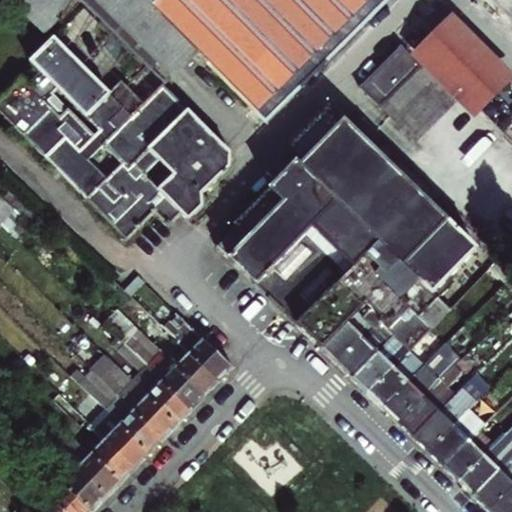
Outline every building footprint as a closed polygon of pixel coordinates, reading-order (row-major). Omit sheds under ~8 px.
[(91,0),(16,0),(54,38),(91,0)] [(141,0),(91,0),(54,38),(109,93),(121,82),(142,104),(161,85),(194,53),(141,0)] [(141,0),(194,53),(265,123),(389,0),(141,0)] [(511,0),(485,0),(511,26),(511,0)] [(511,83),(452,23),(420,55),(427,62),(459,95),(511,148),(511,83)] [(24,78),(37,91),(36,93),(23,79),(0,102),(0,112),(31,144),(126,240),(155,212),(160,218),(168,226),(180,213),(188,220),(209,200),(202,193),(228,167),(228,153),(161,85),(142,104),(121,82),(109,93),(54,38),(30,61),(35,67),(24,78)] [(422,68),(401,47),(359,89),(380,109),(422,68)] [(413,141),(459,95),(427,62),(422,68),(380,109),(413,141)] [(0,102),(23,79),(20,77),(0,96),(0,102)] [(328,107),(288,147),(283,152),(294,163),(233,225),(236,229),(217,248),(249,279),(321,349),(346,323),(357,312),(369,323),(374,318),(377,322),(393,337),(402,345),(404,348),(408,351),(449,309),(437,298),(451,283),(446,277),(473,250),(444,221),(403,181),(411,173),(398,160),(390,168),(365,143),(373,135),(374,134),(359,118),(349,128),(328,107)] [(398,160),(373,135),(365,143),(390,168),(398,160)] [(452,213),(411,173),(403,181),(444,221),(452,213)] [(0,179),(0,196),(14,210),(23,201),(0,179)] [(0,222),(2,224),(14,210),(0,196),(0,222)] [(511,272),(511,269),(499,257),(496,261),(510,275),(511,272)] [(496,261),(490,267),(504,281),(510,275),(496,261)] [(138,275),(123,289),(131,296),(145,282),(138,275)] [(154,318),(147,312),(134,326),(153,344),(166,331),(154,318)] [(179,315),(173,321),(182,331),(189,324),(179,315)] [(372,327),(377,322),(374,318),(369,323),(372,327)] [(166,331),(175,338),(175,337),(179,341),(181,339),(187,345),(183,348),(218,382),(226,374),(233,367),(189,324),(182,331),(173,321),(165,329),(166,331)] [(372,327),(378,333),(368,344),(361,338),(336,364),(343,370),(352,379),(393,337),(377,322),(372,327)] [(336,364),(361,338),(346,323),(321,349),(329,357),(336,364)] [(153,344),(134,326),(133,325),(126,331),(155,359),(162,352),(153,344)] [(156,377),(191,410),(197,404),(204,397),(175,369),(176,367),(162,352),(155,359),(126,331),(120,338),(126,343),(145,361),(149,365),(153,369),(154,367),(160,372),(156,377)] [(153,344),(162,352),(176,367),(175,369),(204,397),(212,389),(218,382),(183,348),(187,345),(181,339),(179,341),(175,337),(175,338),(166,331),(153,344)] [(360,387),(367,393),(392,367),(394,369),(399,363),(396,361),(391,366),(386,361),(402,345),(393,337),(352,379),(360,387)] [(119,350),(138,369),(145,361),(126,343),(119,350)] [(399,353),(401,355),(402,356),(408,351),(404,348),(399,353)] [(382,408),(423,365),(408,351),(402,356),(401,355),(396,361),(399,363),(394,369),(392,367),(367,393),(375,401),(382,408)] [(427,361),(423,365),(382,408),(391,417),(397,423),(422,397),(424,398),(430,393),(426,390),(432,384),(433,386),(453,366),(460,358),(453,351),(436,368),(427,361)] [(93,370),(101,378),(115,364),(105,355),(92,369),(93,370)] [(138,369),(142,372),(149,365),(145,361),(138,369)] [(115,364),(101,378),(123,399),(125,398),(131,403),(127,407),(161,440),(169,432),(176,426),(147,398),(148,396),(132,381),(115,364)] [(183,418),(191,410),(156,377),(160,372),(154,367),(153,369),(149,365),(142,372),(132,381),(148,396),(147,398),(176,426),(183,418)] [(422,397),(397,423),(405,430),(413,437),(454,395),(446,387),(460,373),(453,366),(433,386),(432,384),(426,390),(430,393),(424,398),(422,397)] [(123,399),(101,378),(93,370),(86,378),(77,370),(70,377),(109,414),(120,425),(118,426),(148,455),(154,448),(161,440),(127,407),(131,403),(125,398),(123,399)] [(421,445),(428,452),(453,427),(455,428),(460,422),(456,419),(462,413),(464,415),(475,403),(460,388),(454,395),(413,437),(421,445)] [(74,408),(60,394),(54,400),(81,427),(87,420),(82,415),(74,408)] [(443,467),(479,430),(495,412),(481,398),(475,403),(464,415),(462,413),(456,419),(460,422),(455,428),(453,427),(428,452),(435,460),(443,467)] [(82,400),(74,408),(82,415),(91,407),(82,400)] [(94,421),(91,424),(95,429),(97,427),(103,432),(99,435),(134,469),(141,462),(148,455),(118,426),(120,425),(109,414),(98,425),(94,421)] [(32,428),(53,448),(62,456),(64,454),(68,457),(70,455),(75,461),(71,465),(105,498),(113,491),(120,483),(79,444),(66,432),(57,440),(51,434),(50,436),(36,423),(32,428)] [(95,429),(91,424),(87,427),(92,432),(79,444),(120,483),(127,476),(134,469),(99,435),(103,432),(97,427),(95,429)] [(473,496),(511,456),(511,426),(499,440),(494,445),(492,443),(487,449),(491,452),(486,458),(483,456),(458,482),(465,489),(473,496)] [(450,474),(458,482),(483,456),(486,458),(491,452),(487,449),(492,443),(494,445),(499,440),(495,436),(490,441),(479,430),(443,467),(450,474)] [(62,456),(53,448),(43,458),(30,445),(26,449),(51,473),(91,511),(98,506),(105,498),(71,465),(75,461),(70,455),(68,457),(64,454),(62,456)] [(18,456),(12,462),(33,482),(39,476),(18,456)] [(479,502),(488,511),(511,487),(511,456),(473,496),(479,502)] [(38,487),(63,511),(91,511),(51,473),(44,481),(38,487)] [(39,476),(33,482),(38,487),(44,481),(39,476)] [(63,511),(38,487),(24,501),(36,511),(63,511)] [(511,511),(511,487),(488,511),(489,511),(511,511)] [(36,511),(24,501),(15,491),(9,497),(0,488),(0,503),(9,511),(36,511)]
